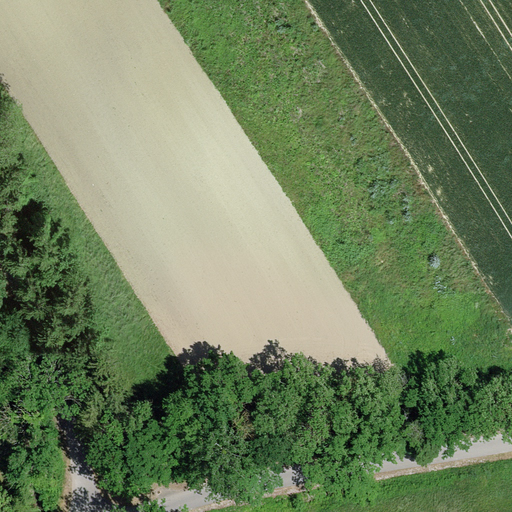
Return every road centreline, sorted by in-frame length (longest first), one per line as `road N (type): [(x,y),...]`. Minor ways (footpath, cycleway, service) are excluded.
road 1 (track): [(154,511),(230,490),(511,441)]
road 2 (track): [(83,511),(89,490),(0,247)]
